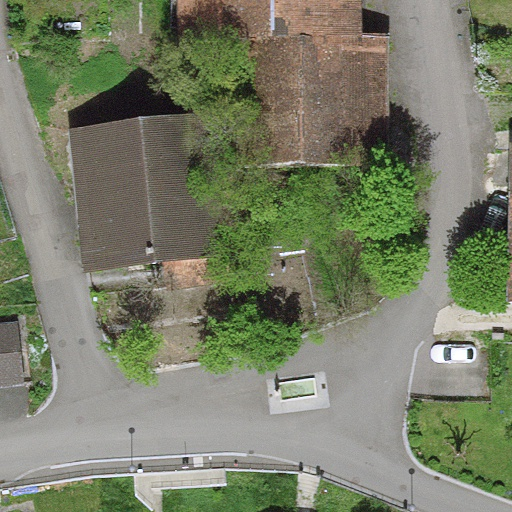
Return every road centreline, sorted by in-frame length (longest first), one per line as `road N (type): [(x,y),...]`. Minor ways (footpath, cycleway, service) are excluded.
road 1 (residential): [(347,451),(358,386),(435,239),(440,144),(422,0)]
road 2 (residential): [(99,435),(0,106)]
road 3 (residential): [(347,451),(193,429),(99,435)]
road 4 (residential): [(480,511),(347,451)]
